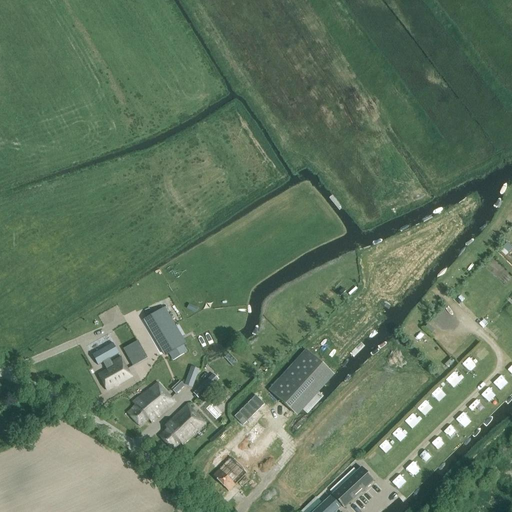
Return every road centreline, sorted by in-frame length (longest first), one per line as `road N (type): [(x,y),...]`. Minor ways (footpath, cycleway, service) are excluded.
road 1 (unclassified): [(206,511),(142,451),(0,369)]
road 2 (track): [(466,320),(499,353),(500,366),(382,484)]
